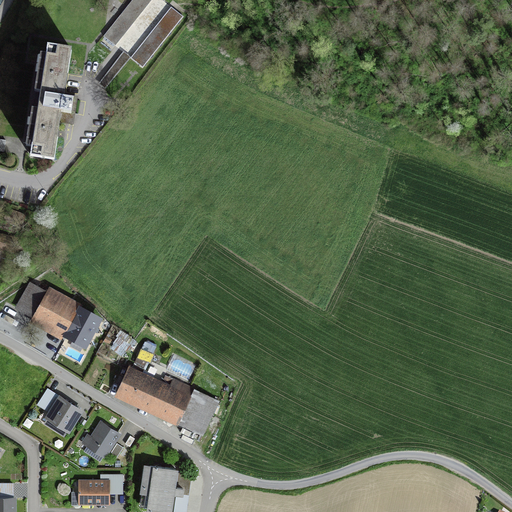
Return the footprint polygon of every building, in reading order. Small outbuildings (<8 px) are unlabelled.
[(136,0),(106,40),(146,70),(185,19),(159,0),(136,0)] [(73,52),(47,48),(31,158),(57,162),(65,114),(76,115),(78,103),(66,101),(73,52)] [(21,242),(0,236),(0,250),(17,256),(21,242)] [(49,288),(47,293),(29,283),(15,310),(33,320),(30,324),(63,342),(65,340),(86,352),(103,321),(81,309),(82,306),(49,288)] [(148,340),(144,347),(154,353),(158,346),(148,340)] [(153,356),(141,351),(135,365),(147,370),(153,356)] [(162,378),(165,369),(158,367),(155,376),(162,378)] [(170,385),(129,368),(116,399),(179,425),(194,389),(172,381),(170,385)] [(61,393),(60,395),(48,388),(37,404),(49,412),(47,416),(72,432),(86,410),(61,393)] [(125,435),(100,420),(85,446),(116,464),(125,449),(119,446),(125,435)] [(160,511),(178,511),(183,471),(146,466),(142,494),(149,495),(147,510),(160,511)] [(100,475),(100,479),(80,479),(80,506),(112,506),(112,493),(122,493),(122,475),(100,475)] [(19,511),(19,501),(0,500),(0,511),(19,511)]
